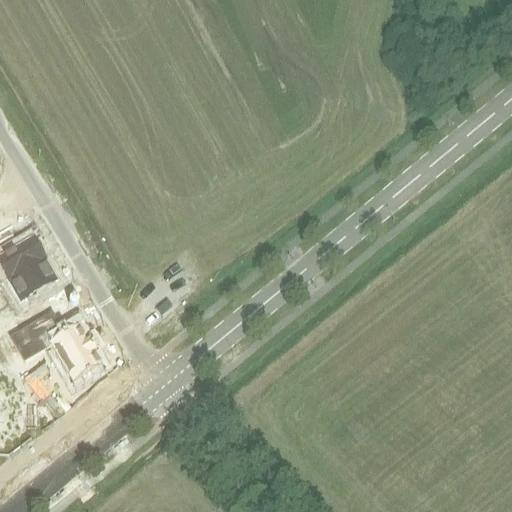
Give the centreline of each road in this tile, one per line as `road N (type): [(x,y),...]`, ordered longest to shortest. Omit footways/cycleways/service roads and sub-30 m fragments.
road 1 (tertiary): [(160,389),(511,102)]
road 2 (unclassified): [(160,389),(0,125)]
road 3 (tertiary): [(13,511),(160,389)]
road 4 (unclassified): [(258,511),(160,389)]
